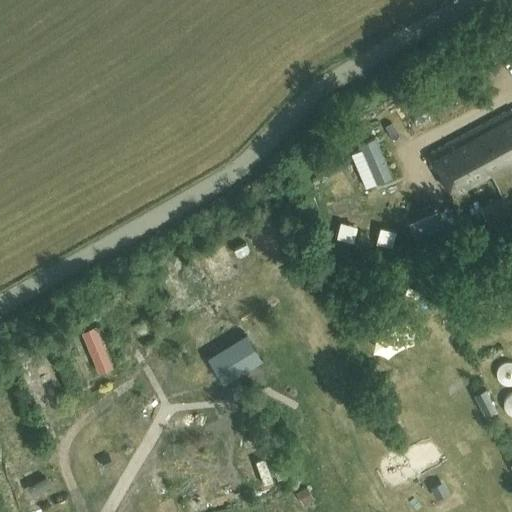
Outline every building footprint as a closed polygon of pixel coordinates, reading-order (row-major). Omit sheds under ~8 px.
[(453,196),(455,195),(511,164),(511,116),(508,119),(504,112),(430,152),(453,196)] [(511,218),(511,216),(503,195),(480,205),(489,228),(511,218)] [(501,245),(487,247),(482,260),(490,271),(504,268),(509,255),(501,245)] [(452,255),(439,259),(436,273),(446,282),(460,278),(462,264),(452,255)] [(181,296),(201,285),(189,264),(169,275),(181,296)] [(129,344),(152,337),(141,300),(118,306),(129,344)] [(460,322),(474,316),(467,302),(453,308),(460,322)] [(215,319),(192,330),(207,362),(230,352),(215,319)] [(100,371),(115,366),(103,322),(88,326),(100,371)] [(139,368),(155,405),(180,394),(164,358),(139,368)] [(39,367),(47,380),(57,374),(49,361),(39,367)] [(466,363),(443,369),(447,388),(471,382),(466,363)] [(9,365),(0,367),(0,381),(11,409),(24,405),(9,365)] [(228,410),(249,401),(234,370),(214,380),(228,410)] [(474,393),(485,415),(497,409),(485,387),(474,393)] [(485,418),(468,429),(479,446),(496,434),(485,418)] [(174,420),(163,425),(178,463),(190,458),(174,420)] [(261,466),(273,460),(259,427),(246,433),(261,466)] [(138,454),(142,468),(161,463),(159,456),(147,459),(146,452),(138,454)] [(204,465),(186,475),(195,492),(213,482),(204,465)] [(314,473),(316,488),(328,486),(326,471),(314,473)] [(182,511),(169,482),(158,487),(169,511),(182,511)] [(290,511),(300,511),(291,490),(283,494),(290,511)]
